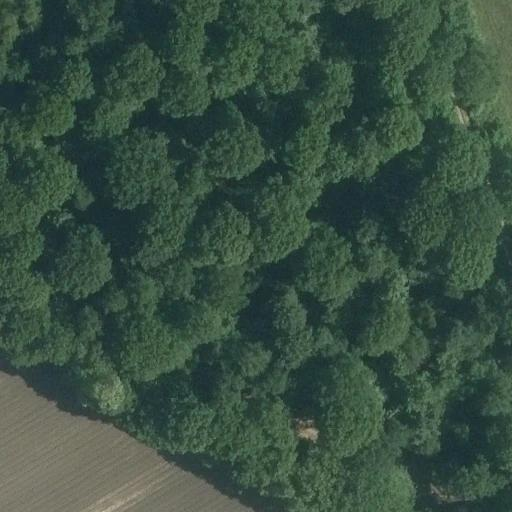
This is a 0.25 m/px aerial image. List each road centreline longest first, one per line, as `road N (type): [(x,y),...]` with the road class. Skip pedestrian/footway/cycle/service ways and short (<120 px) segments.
road 1 (track): [(446,511),(0,277)]
road 2 (track): [(511,262),(424,0)]
